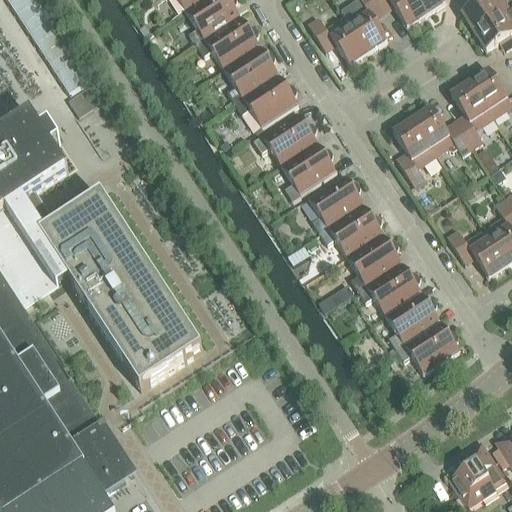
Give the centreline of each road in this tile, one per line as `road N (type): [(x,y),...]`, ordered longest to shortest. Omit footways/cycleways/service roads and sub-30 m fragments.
road 1 (residential): [(507,369),(338,125)]
road 2 (tertiary): [(372,476),(507,369)]
road 3 (residential): [(338,125),(258,0)]
road 4 (residential): [(338,125),(450,52)]
